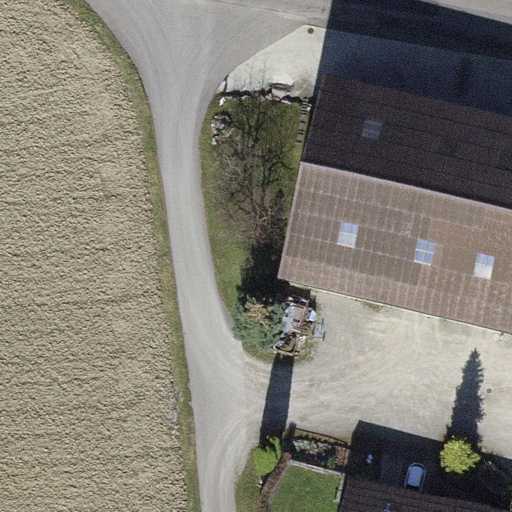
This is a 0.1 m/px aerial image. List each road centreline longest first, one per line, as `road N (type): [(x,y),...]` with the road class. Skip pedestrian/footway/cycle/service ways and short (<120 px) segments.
road 1 (track): [(156,0),(221,511)]
road 2 (tertiary): [(511,30),(339,0)]
